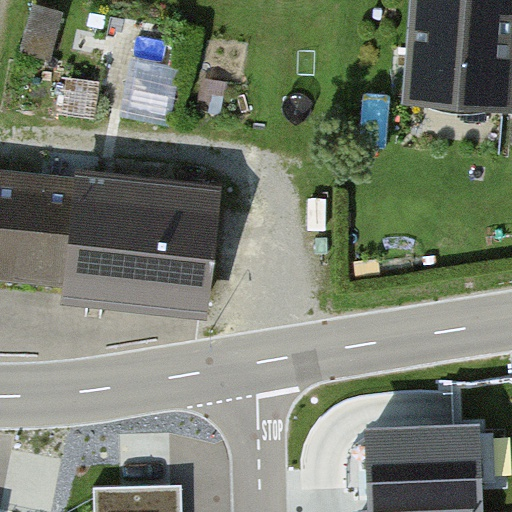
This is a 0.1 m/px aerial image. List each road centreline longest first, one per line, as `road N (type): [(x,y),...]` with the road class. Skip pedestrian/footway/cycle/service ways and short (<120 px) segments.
road 1 (tertiary): [(511,324),(252,365)]
road 2 (tertiary): [(252,365),(0,399)]
road 3 (residential): [(252,365),(262,511)]
